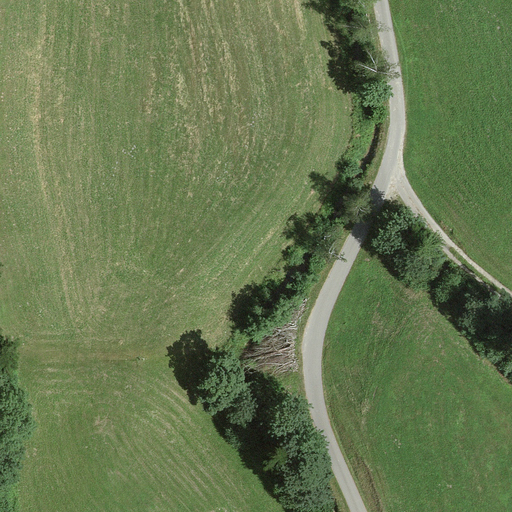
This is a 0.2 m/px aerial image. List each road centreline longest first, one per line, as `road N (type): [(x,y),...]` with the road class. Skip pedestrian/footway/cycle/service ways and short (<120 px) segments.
road 1 (unclassified): [(380,0),(396,113),(393,153),(323,310),(312,356),(320,425),(358,511)]
road 2 (track): [(387,177),(482,280),(511,301)]
